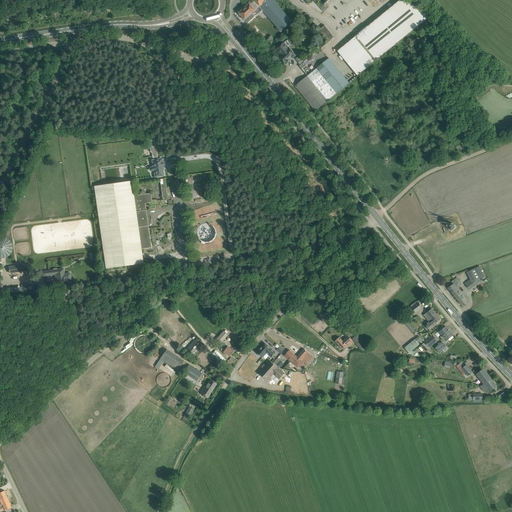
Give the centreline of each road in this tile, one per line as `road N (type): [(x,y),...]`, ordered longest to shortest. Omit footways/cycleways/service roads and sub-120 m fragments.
road 1 (unclassified): [(0,442),(202,262),(350,238)]
road 2 (unclassified): [(0,51),(115,37),(202,59),(237,42)]
road 3 (secondary): [(377,217),(237,42)]
road 4 (unclassified): [(212,405),(262,332),(350,238)]
road 5 (secondary): [(511,377),(377,217)]
road 6 (primary): [(0,41),(156,25)]
road 7 (track): [(384,210),(429,173),(511,137)]
